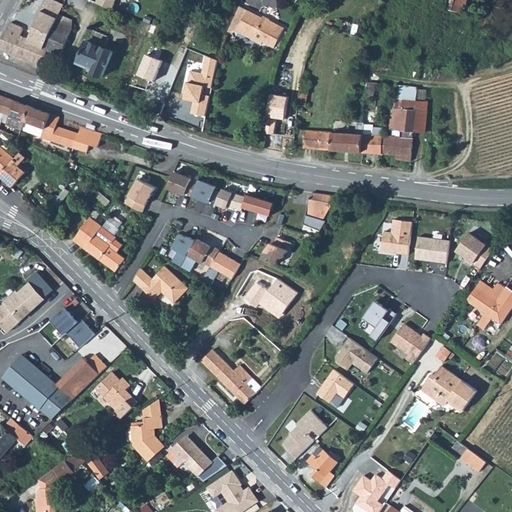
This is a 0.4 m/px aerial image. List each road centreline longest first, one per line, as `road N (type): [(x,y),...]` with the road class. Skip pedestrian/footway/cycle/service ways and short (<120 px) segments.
road 1 (secondary): [(0,74),(252,163),(511,197)]
road 2 (residential): [(242,441),(288,391),(301,355),(360,274),(415,279),(437,295)]
road 3 (secondary): [(242,441),(105,302)]
road 4 (residential): [(105,302),(170,213),(241,236)]
road 5 (secondary): [(105,302),(35,234),(0,212)]
